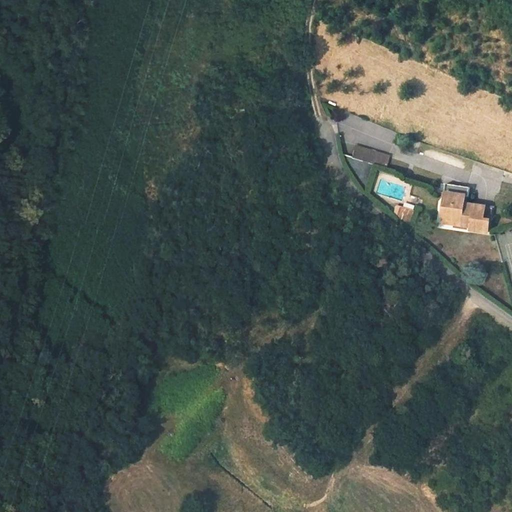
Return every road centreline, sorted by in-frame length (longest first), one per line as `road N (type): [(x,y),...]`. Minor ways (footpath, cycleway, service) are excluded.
road 1 (residential): [(511,323),(344,179),(317,126)]
road 2 (track): [(317,126),(304,37),(312,0)]
